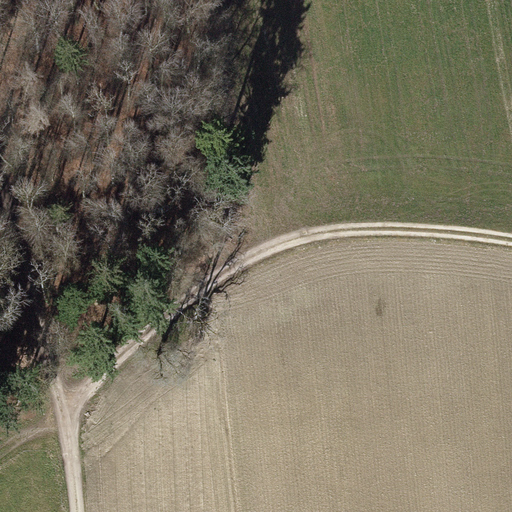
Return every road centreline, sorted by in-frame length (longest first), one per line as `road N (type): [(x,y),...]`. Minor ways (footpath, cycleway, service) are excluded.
road 1 (track): [(70,407),(159,316),(248,252),(329,226),(511,234)]
road 2 (track): [(70,407),(0,178)]
